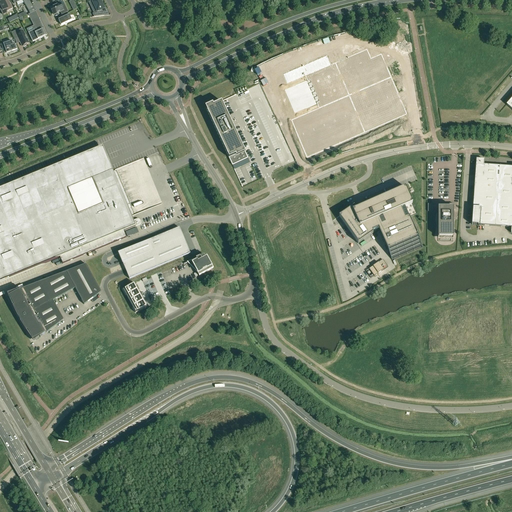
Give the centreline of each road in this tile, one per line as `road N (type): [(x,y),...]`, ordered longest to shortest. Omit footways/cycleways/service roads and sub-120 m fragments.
road 1 (motorway): [(511,459),(442,468),(376,458),(323,432),(269,390),(221,376),(181,387),(47,470)]
road 2 (motorway): [(52,477),(196,390),(238,387),(274,406),(295,449),(290,484),(270,511)]
road 3 (unclassified): [(253,291),(276,343),(342,389),(417,408),(511,405)]
road 4 (tertiary): [(181,80),(305,24),(407,0)]
road 5 (tertiary): [(353,0),(264,29),(178,73)]
road 6 (motorway): [(511,463),(342,511)]
road 7 (tertiary): [(0,156),(154,92)]
road 8 (tertiary): [(151,85),(0,142)]
road 9 (unclassified): [(367,158),(441,144),(511,147)]
road 10 (residential): [(249,26),(147,27),(136,9)]
road 11 (motorway): [(396,511),(511,479)]
